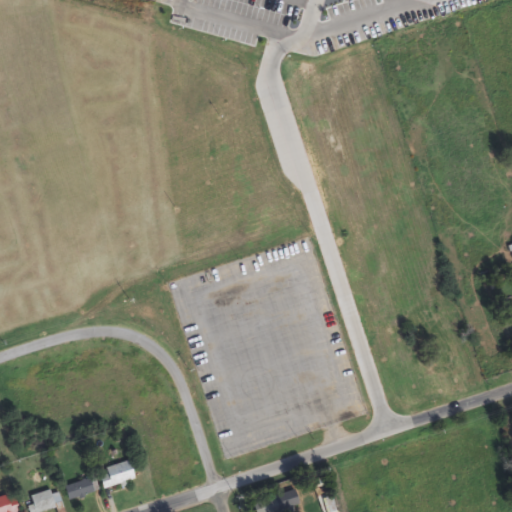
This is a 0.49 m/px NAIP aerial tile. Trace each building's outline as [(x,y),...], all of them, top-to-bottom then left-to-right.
[(426,342),(435,380),(462,374),(453,336),(426,342)] [(102,490),(133,479),(127,461),(95,472),(102,490)] [(97,491),(91,477),(61,488),(66,503),(97,491)] [(26,511),(44,511),(57,508),(50,489),(26,498),(29,505),(25,507),(26,511)] [(0,511),(17,511),(10,493),(0,496),(0,511)] [(249,501),(250,511),(290,511),(290,505),(279,506),(278,498),(249,501)]
